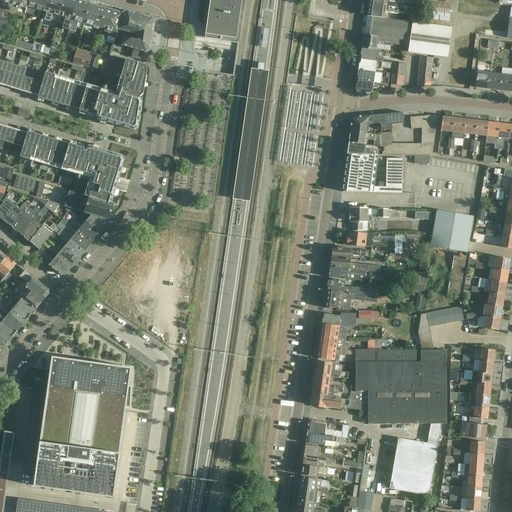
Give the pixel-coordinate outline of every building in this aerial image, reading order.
[(2,0),(1,4),(0,8),(0,30),(5,32),(10,14),(24,18),(25,13),(29,0),(2,0)] [(46,0),(29,0),(25,13),(33,16),(35,9),(44,11),(46,0)] [(64,0),(46,0),(44,11),(42,16),(46,17),(45,20),(50,21),(52,14),(60,16),(64,0)] [(78,1),(74,0),(64,0),(60,16),(58,22),(64,24),(62,29),(69,31),(78,1)] [(214,0),(210,32),(222,33),(234,35),(238,0),(214,0)] [(389,2),(374,0),(368,0),(367,17),(372,17),(387,19),(387,13),(397,15),(398,9),(388,7),(389,2)] [(90,5),(78,1),(69,31),(75,33),(77,28),(83,29),(90,5)] [(427,2),(424,24),(448,28),(451,5),(427,2)] [(106,9),(90,5),(83,29),(91,32),(92,26),(101,28),(106,9)] [(122,14),(106,9),(101,28),(105,29),(104,31),(109,32),(106,41),(114,44),(117,34),(116,34),(122,14)] [(127,11),(122,14),(116,34),(117,34),(118,30),(125,32),(121,46),(122,46),(135,50),(132,57),(140,59),(142,52),(146,53),(151,50),(155,23),(152,18),(127,11)] [(387,19),(372,17),(367,17),(364,35),(409,41),(412,23),(387,19)] [(412,22),(412,23),(409,41),(409,46),(408,52),(448,58),(452,28),(412,22)] [(364,35),(362,49),(376,51),(377,43),(391,45),(392,43),(409,46),(409,41),(364,35)] [(34,45),(17,41),(16,45),(32,50),(34,45)] [(46,47),(39,45),(39,46),(34,45),(32,50),(49,56),(51,49),(45,48),(46,47)] [(77,49),(73,63),(87,67),(89,67),(93,54),(77,49)] [(376,51),(362,49),(360,60),(391,64),(392,61),(382,60),(383,58),(378,57),(378,51),(376,51)] [(110,59),(93,54),(89,67),(106,72),(110,59)] [(433,58),(420,57),(417,88),(430,87),(433,58)] [(10,59),(5,58),(4,62),(2,68),(0,76),(0,155),(1,156),(6,157),(11,158),(15,160),(20,161),(24,163),(29,164),(34,165),(38,167),(43,168),(47,169),(52,171),(56,172),(66,175),(70,176),(75,178),(115,190),(115,189),(116,189),(117,184),(118,181),(118,178),(120,174),(121,170),(122,166),(123,162),(124,160),(124,159),(124,157),(126,153),(127,148),(129,143),(130,139),(131,134),(133,130),(133,129),(134,125),(136,120),(137,116),(138,111),(139,107),(141,103),(142,99),(132,96),(127,94),(120,92),(115,91),(111,90),(107,88),(102,87),(97,86),(93,84),(88,83),(84,81),(79,80),(75,79),(70,77),(65,76),(61,75),(56,73),(52,72),(47,70),(42,69),(38,68),(33,66),(28,65),(24,64),(19,62),(15,61),(10,59)] [(391,64),(360,60),(359,70),(375,72),(376,68),(381,69),(382,68),(390,69),(391,64)] [(406,64),(393,63),(390,90),(401,90),(402,86),(403,86),(406,64)] [(381,73),(375,72),(359,70),(357,81),(385,85),(388,85),(390,74),(387,74),(386,78),(381,78),(381,73)] [(489,74),(477,72),(475,88),(487,89),(489,74)] [(501,75),(489,74),(487,89),(498,91),(501,75)] [(511,83),(511,76),(501,75),(498,91),(511,92),(511,83)] [(385,85),(357,81),(356,91),(357,93),(372,92),(372,88),(377,89),(378,87),(384,87),(385,85)] [(404,124),(403,113),(355,117),(352,120),(350,132),(367,135),(369,125),(381,124),(381,131),(392,130),(392,125),(404,124)] [(429,116),(430,128),(436,127),(437,117),(429,117),(429,116)] [(442,117),(441,127),(441,131),(452,132),(454,118),(442,117)] [(465,120),(454,118),(452,132),(451,138),(454,138),(463,139),(463,133),(465,120)] [(476,121),(465,120),(463,133),(475,135),(476,121)] [(488,123),(476,121),(475,135),(486,136),(488,123)] [(488,123),(486,136),(485,143),(494,144),(494,143),(498,144),(500,124),(488,123)] [(511,125),(500,124),(498,144),(494,143),(494,144),(494,149),(502,150),(504,138),(509,139),(511,125)] [(350,132),(349,142),(366,145),(367,139),(374,140),(373,146),(378,147),(381,147),(380,140),(380,137),(367,135),(350,132)] [(393,144),(392,138),(380,140),(381,147),(384,148),(384,146),(393,144)] [(422,144),(421,157),(432,157),(434,139),(422,139),(422,144)] [(349,142),(347,154),(347,155),(347,154),(377,155),(378,147),(373,146),(366,145),(349,142)] [(384,148),(384,156),(398,156),(398,144),(393,144),(384,146),(384,148)] [(445,154),(446,146),(439,145),(438,153),(445,154)] [(402,194),(403,159),(386,159),(386,187),(374,187),(378,155),(377,155),(347,154),(347,155),(343,184),(342,191),(342,192),(344,192),(355,193),(402,194)] [(503,178),(511,179),(511,181),(510,191),(511,191),(511,170),(505,170),(503,178)] [(511,191),(510,191),(504,190),(503,193),(502,201),(508,202),(511,202),(511,191)] [(114,204),(111,204),(89,197),(85,195),(69,191),(65,206),(65,207),(67,207),(72,209),(83,212),(109,220),(113,205),(114,204)] [(0,206),(0,218),(1,220),(3,220),(15,206),(10,201),(13,198),(8,194),(2,202),(3,203),(0,206)] [(31,204),(28,201),(25,204),(24,204),(20,209),(15,206),(3,220),(4,221),(4,223),(7,224),(8,224),(12,228),(24,213),(31,204)] [(60,205),(49,201),(45,206),(49,210),(54,214),(60,205)] [(45,206),(41,211),(30,224),(22,235),(25,238),(26,240),(27,241),(29,241),(30,242),(43,227),(39,223),(43,219),(42,218),(49,210),(45,206)] [(41,211),(37,208),(29,217),(24,213),(12,228),(13,228),(14,230),(15,232),(17,231),(22,235),(30,224),(41,211)] [(388,210),(350,209),(350,210),(351,210),(351,214),(350,214),(348,215),(348,220),(350,221),(350,222),(353,222),(353,231),(367,231),(368,215),(378,216),(378,218),(388,218),(388,210)] [(435,211),(430,246),(457,251),(467,253),(467,252),(469,242),(472,224),(473,217),(472,217),(435,211)] [(109,220),(83,212),(83,213),(88,219),(86,221),(90,224),(100,233),(110,221),(109,220)] [(76,220),(80,224),(83,226),(79,230),(92,242),(100,233),(90,224),(86,221),(79,216),(76,220)] [(75,235),(60,222),(57,226),(85,251),(92,242),(79,230),(75,235)] [(57,226),(54,223),(48,230),(43,227),(30,242),(39,249),(43,244),(45,241),(46,240),(53,230),(57,226)] [(511,226),(504,225),(502,236),(511,237),(511,226)] [(85,251),(57,226),(53,230),(58,234),(57,235),(68,244),(64,248),(78,259),(85,251)] [(347,239),(346,242),(347,244),(347,245),(365,247),(371,247),(372,241),(379,241),(379,240),(385,241),(385,242),(394,243),(395,237),(372,235),(349,233),(349,237),(348,237),(348,238),(347,239)] [(395,234),(395,237),(394,243),(394,262),(402,262),(402,243),(413,243),(413,234),(395,234)] [(511,237),(502,236),(500,248),(511,249),(511,237)] [(61,252),(46,240),(45,241),(43,244),(71,268),(78,259),(64,248),(61,252)] [(71,268),(43,244),(39,249),(46,255),(53,261),(49,265),(61,275),(65,275),(71,268)] [(368,252),(333,248),(332,257),(350,260),(351,256),(368,258),(368,252)] [(16,264),(6,256),(0,263),(0,278),(2,281),(9,273),(9,272),(16,264)] [(465,258),(453,256),(446,296),(457,298),(465,258)] [(490,256),(488,266),(488,269),(493,269),(508,272),(510,259),(490,256)] [(350,260),(332,257),(331,267),(366,270),(366,271),(380,273),(380,266),(364,265),(350,263),(350,260)] [(475,269),(481,270),(482,265),(478,264),(479,261),(469,259),(469,265),(476,266),(475,269)] [(21,268),(16,264),(9,272),(14,276),(21,268)] [(366,270),(331,267),(329,277),(360,281),(359,280),(359,276),(365,277),(366,271),(366,270)] [(508,272),(493,269),(491,281),(506,284),(508,272)] [(48,290),(25,271),(20,277),(21,278),(19,281),(22,284),(43,301),(49,294),(48,290)] [(12,276),(9,273),(2,281),(1,282),(5,285),(12,276)] [(427,273),(411,273),(410,282),(426,284),(427,273)] [(345,281),(329,279),(327,290),(365,296),(366,290),(344,287),(345,281)] [(486,280),(484,289),(484,292),(489,293),(504,295),(506,284),(491,281),(486,280)] [(43,301),(22,284),(17,289),(20,291),(17,295),(36,309),(43,301)] [(365,296),(327,290),(325,308),(340,308),(350,310),(351,300),(365,302),(365,296)] [(504,295),(489,293),(487,305),(502,307),(504,295)] [(36,309),(17,295),(14,298),(11,296),(9,299),(7,297),(6,299),(8,301),(29,318),(36,309)] [(29,318),(8,301),(5,304),(12,310),(8,314),(22,325),(29,318)] [(502,307),(487,305),(485,316),(500,319),(502,307)] [(461,307),(455,308),(457,322),(463,321),(461,307)] [(457,322),(455,308),(449,309),(452,323),(457,322)] [(452,323),(449,309),(444,310),(446,324),(452,323)] [(446,324),(444,310),(438,311),(440,325),(446,324)] [(440,325),(438,311),(432,312),(435,326),(440,325)] [(359,320),(371,320),(371,312),(358,312),(359,320)] [(435,326),(432,312),(426,314),(429,327),(435,326)] [(324,314),(322,325),(339,327),(351,329),(351,326),(354,327),(355,327),(356,314),(340,313),(340,317),(334,316),(324,314)] [(0,321),(15,334),(22,325),(8,314),(5,318),(0,314),(0,321)] [(431,337),(430,330),(429,327),(426,314),(421,315),(418,333),(419,339),(431,337)] [(500,319),(485,316),(483,328),(498,331),(500,319)] [(0,321),(0,335),(8,342),(15,334),(0,321)] [(322,325),(321,337),(337,339),(338,332),(350,334),(351,329),(339,327),(322,325)] [(0,350),(0,351),(8,342),(0,335),(0,350)] [(321,337),(319,348),(348,351),(349,348),(349,346),(342,345),(343,339),(337,339),(321,337)] [(432,343),(431,337),(419,339),(420,345),(432,343)] [(319,348),(318,359),(327,360),(336,361),(338,361),(338,356),(341,357),(341,354),(347,354),(356,356),(356,351),(348,351),(319,348)] [(481,349),(480,361),(493,362),(495,351),(481,349)] [(375,351),(356,351),(356,356),(356,392),(362,392),(362,411),(368,412),(368,425),(369,425),(421,424),(430,424),(442,424),(447,424),(446,360),(446,350),(433,350),(421,350),(382,351),(381,350),(375,351)] [(50,371),(34,486),(113,497),(126,408),(129,407),(132,386),(129,386),(131,368),(77,360),(76,361),(53,360),(52,371),(50,371)] [(493,362),(480,361),(478,372),(492,373),(493,362)] [(317,362),(315,375),(330,377),(347,380),(348,373),(334,371),(335,364),(327,363),(317,362)] [(478,372),(473,371),(472,380),(471,383),(477,383),(491,385),(492,373),(478,372)] [(315,375),(314,385),(348,390),(349,385),(343,385),(329,383),(330,377),(315,375)] [(477,383),(476,395),(490,396),(491,385),(477,383)] [(314,385),(312,395),(327,397),(328,392),(342,394),(347,395),(348,390),(314,385)] [(312,395),(311,406),(326,408),(326,406),(339,408),(362,411),(362,392),(356,392),(350,392),(349,400),(327,397),(312,395)] [(458,393),(450,392),(449,400),(457,401),(458,393)] [(476,395),(470,394),(469,406),(471,406),(488,408),(490,396),(476,395)] [(471,406),(469,423),(481,425),(481,419),(487,420),(488,408),(471,406)] [(326,425),(308,422),(307,433),(342,438),(343,432),(325,430),(326,425)] [(486,425),(481,425),(469,423),(467,423),(466,432),(461,431),(460,437),(479,439),(485,440),(485,434),(486,425)] [(442,424),(430,424),(427,443),(398,438),(396,448),(389,489),(429,496),(442,424)] [(4,431),(0,460),(0,475),(8,477),(15,433),(4,431)] [(344,439),(342,438),(307,433),(305,443),(315,445),(323,446),(324,441),(340,444),(340,443),(344,444),(344,439)] [(471,441),(470,453),(484,454),(485,442),(471,441)] [(320,447),(305,445),(304,455),(332,459),(333,455),(320,453),(320,447)] [(484,454),(470,453),(469,465),(483,466),(484,454)] [(332,459),(304,455),(302,465),(317,467),(318,462),(332,464),(332,459)] [(363,464),(343,461),(343,466),(363,469),(363,464)] [(483,466),(469,465),(465,464),(464,476),(468,476),(482,477),(483,466)] [(326,469),(317,467),(302,465),(301,475),(316,477),(317,473),(327,475),(328,469),(326,469)] [(482,477),(468,476),(468,487),(481,488),(482,477)] [(322,480),(300,477),(299,489),(321,492),(327,493),(328,488),(321,487),(322,480)] [(349,497),(350,497),(357,498),(358,486),(351,485),(349,497)] [(481,488),(468,487),(462,487),(461,496),(461,498),(467,499),(481,500),(481,488)] [(321,492),(299,489),(297,501),(314,503),(319,504),(321,492)] [(373,494),(359,492),(358,498),(372,500),(373,494)] [(349,508),(356,509),(357,504),(358,498),(357,498),(350,497),(349,508)] [(111,511),(18,499),(15,511),(111,511)] [(402,511),(403,501),(401,501),(391,499),(390,506),(390,507),(397,507),(396,511),(402,511)] [(481,500),(467,499),(466,511),(480,511),(481,500)] [(314,503),(297,501),(295,511),(325,511),(313,509),(314,503)]
